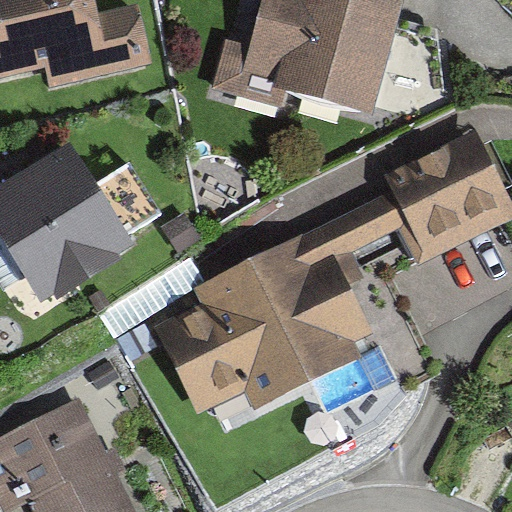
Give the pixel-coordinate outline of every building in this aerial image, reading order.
[(0,0),(0,92),(57,81),(59,92),(169,69),(158,14),(120,22),(115,0),(0,0)] [(392,127),(395,116),(430,125),(452,46),(416,35),(422,14),(371,0),(282,0),(265,60),(231,50),(217,98),(293,119),(298,101),(392,127)] [(386,190),(392,203),(195,295),(204,312),(163,331),(204,419),(249,398),(255,411),(361,362),(353,346),(377,335),(343,262),(404,233),(421,269),(511,226),(511,203),(484,144),(386,190)] [(0,218),(0,250),(42,320),(148,256),(91,163),(0,218)] [(0,443),(0,511),(12,511),(22,508),(24,511),(134,511),(81,404),(0,443)]
